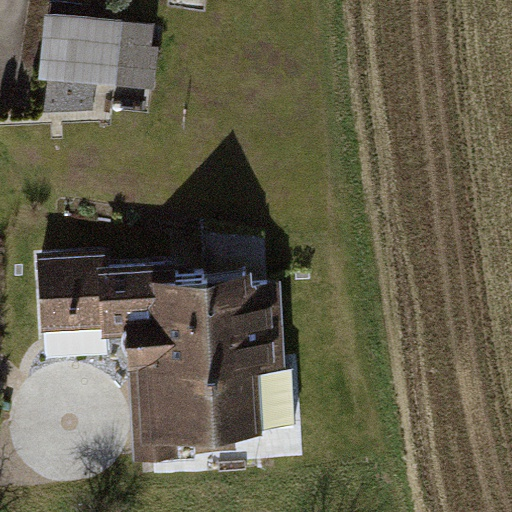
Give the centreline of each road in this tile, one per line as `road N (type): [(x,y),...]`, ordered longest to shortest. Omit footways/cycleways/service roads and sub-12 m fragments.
road 1 (track): [(348,0),(393,417),(433,511)]
road 2 (unknown): [(0,492),(129,482)]
